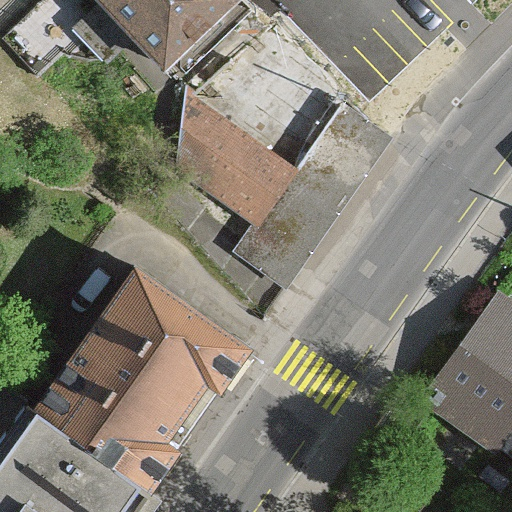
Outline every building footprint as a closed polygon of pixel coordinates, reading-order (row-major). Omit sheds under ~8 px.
[(246,5),(240,0),(94,0),(171,78),(246,5)] [(295,168),(192,96),(184,171),(255,220),(257,221),(295,168)] [(295,168),(257,221),(305,255),(389,137),(334,99),(305,140),(311,144),(295,168)] [(255,220),(234,249),(285,284),(305,255),(257,221),(255,220)] [(256,349),(162,282),(52,433),(146,500),(256,349)] [(511,303),(501,295),(479,326),(429,396),(511,455),(511,303)] [(138,511),(146,500),(52,433),(0,505),(0,511),(138,511)]
